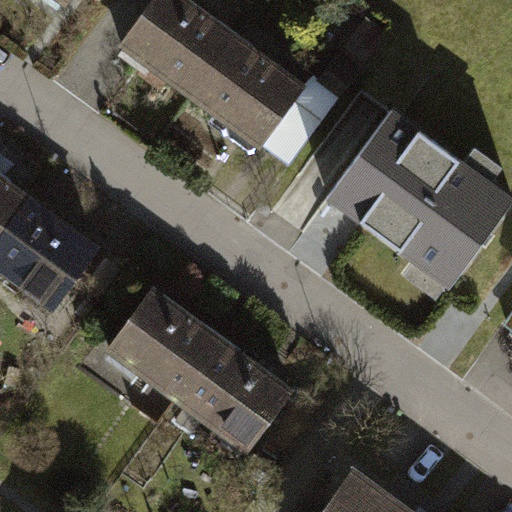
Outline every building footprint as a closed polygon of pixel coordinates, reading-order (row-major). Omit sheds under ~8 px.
[(37,0),(70,24),(87,0),(37,0)] [(186,0),(156,0),(124,44),(193,96),(237,37),(186,0)] [(237,37),(193,96),(262,145),(304,85),(237,37)] [(511,203),(511,199),(393,113),(331,197),(451,286),(511,203)] [(0,265),(45,203),(0,171),(0,265)] [(0,265),(0,266),(70,316),(115,254),(45,203),(0,265)] [(169,292),(122,356),(129,361),(122,371),(144,387),(151,377),(193,408),(240,344),(169,292)] [(240,344),(193,408),(230,435),(224,443),(249,461),(255,453),(261,457),(308,393),(240,344)] [(422,511),(371,474),(342,511),(422,511)]
